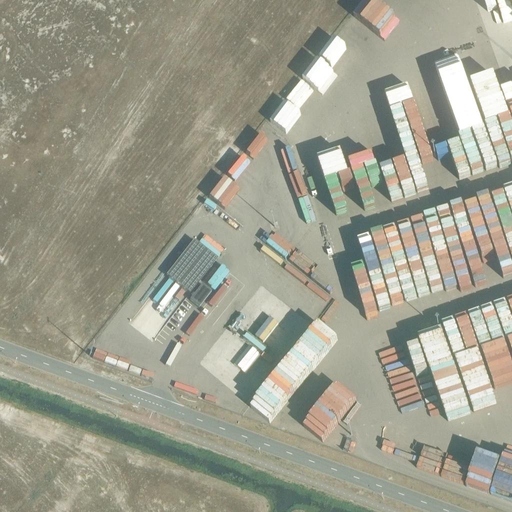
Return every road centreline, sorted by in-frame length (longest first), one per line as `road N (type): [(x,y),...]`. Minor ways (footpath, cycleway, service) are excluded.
road 1 (unclassified): [(0,347),(449,511)]
road 2 (unknown): [(170,370),(137,353),(122,333),(123,318),(190,226),(213,220),(245,245)]
